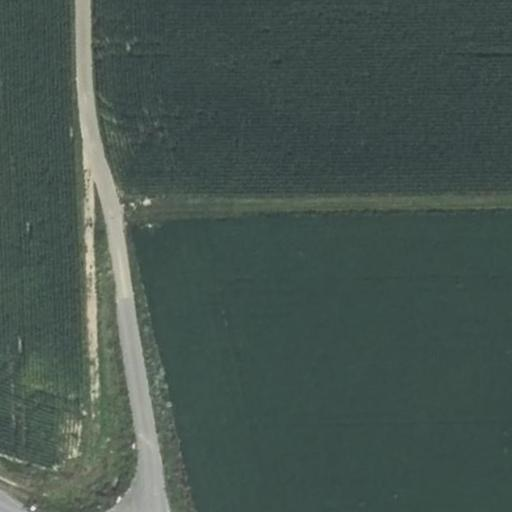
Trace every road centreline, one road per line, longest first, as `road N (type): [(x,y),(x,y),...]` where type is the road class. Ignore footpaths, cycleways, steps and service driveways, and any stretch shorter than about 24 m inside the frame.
road 1 (track): [(148,511),(134,352),(91,137),(82,0)]
road 2 (track): [(511,203),(108,205)]
